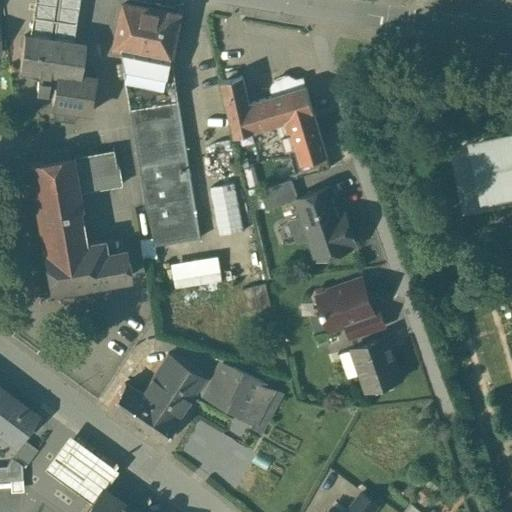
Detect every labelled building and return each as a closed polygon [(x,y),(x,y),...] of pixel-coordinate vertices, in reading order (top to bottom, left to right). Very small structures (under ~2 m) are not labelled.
[(181,12),(124,0),(115,45),(120,46),(172,57),(181,12)] [(82,43),(23,34),(23,36),(19,65),(38,68),(35,89),(44,90),(46,80),(54,81),(56,82),(57,72),(78,75),(78,74),(82,43)] [(172,57),(120,46),(152,244),(201,236),(172,57)] [(97,77),(78,74),(78,75),(57,72),(56,82),(54,81),(50,103),(55,104),(74,107),(93,110),(97,77)] [(295,80),(288,75),(275,79),(271,87),(274,95),(248,103),(245,86),(242,75),(222,79),(235,135),(276,122),(284,151),(289,150),(293,164),(326,154),(306,85),(298,88),(295,80)] [(74,107),(55,104),(52,118),(72,121),(74,107)] [(511,132),(469,142),(481,204),(511,197),(511,132)] [(114,148),(93,151),(99,187),(120,183),(114,148)] [(326,154),(293,164),(296,175),(330,166),(326,154)] [(69,156),(27,163),(49,289),(127,276),(122,249),(117,250),(114,237),(82,242),(76,206),(78,206),(69,156)] [(291,179),(260,190),(267,209),(278,205),(276,199),(296,193),(291,179)] [(329,186),(297,198),(317,255),(356,242),(348,221),(343,223),(329,186)] [(245,285),(250,307),(273,302),(268,279),(245,285)] [(354,280),(328,289),(322,286),(316,288),(313,294),(315,300),(321,303),(323,309),(322,309),(323,312),(324,312),(330,328),(345,322),(373,313),(373,310),(362,279),(354,280)] [(373,313),(345,322),(350,336),(384,325),(378,308),(373,310),(373,313)] [(386,335),(352,346),(366,389),(401,378),(386,335)] [(167,352),(140,393),(123,382),(106,408),(157,443),(191,394),(192,393),(190,392),(201,375),(167,352)] [(233,364),(223,360),(213,379),(205,394),(206,395),(244,415),(261,383),(263,380),(233,364)] [(213,379),(201,375),(190,392),(192,393),(191,394),(203,400),(206,395),(205,394),(213,379)] [(261,383),(244,415),(254,421),(273,387),(261,383)] [(254,421),(251,426),(260,431),(281,392),(273,387),(254,421)] [(35,413),(2,388),(0,391),(0,431),(14,442),(35,413)] [(116,469),(68,433),(43,467),(91,502),(116,469)] [(23,439),(5,464),(0,464),(0,479),(21,478),(20,465),(23,465),(35,448),(23,439)] [(133,511),(103,490),(86,511),(133,511)] [(362,491),(345,511),(371,511),(378,503),(362,491)] [(422,511),(411,503),(403,511),(422,511)]
